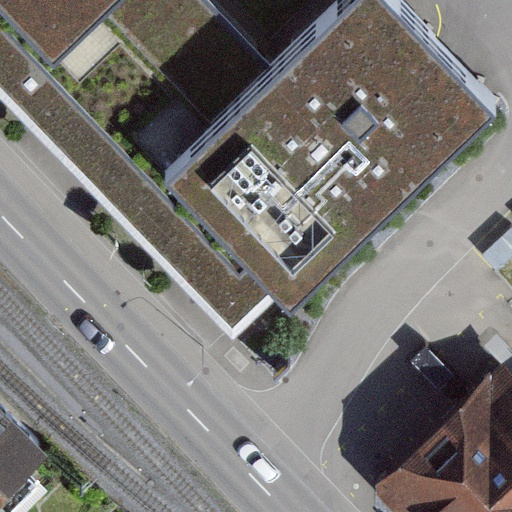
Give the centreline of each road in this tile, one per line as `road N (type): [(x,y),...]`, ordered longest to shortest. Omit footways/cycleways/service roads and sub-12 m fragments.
road 1 (primary): [(0,214),(286,511)]
road 2 (unknown): [(264,427),(435,279),(509,130)]
road 3 (unknown): [(509,130),(499,0)]
